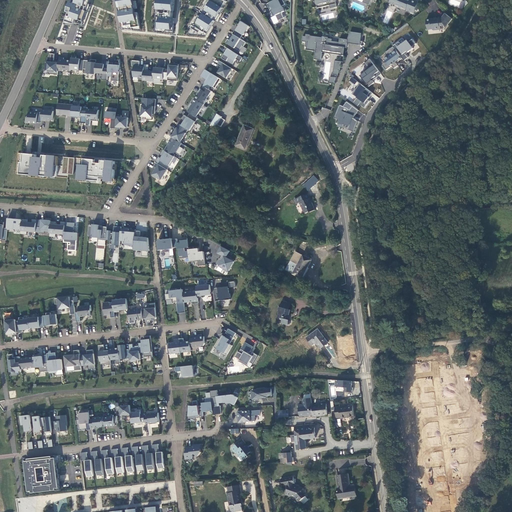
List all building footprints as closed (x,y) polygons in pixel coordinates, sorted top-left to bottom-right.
[(92,0),(72,0),(64,24),(75,25),(84,26),(92,0)] [(118,0),(119,8),(121,8),(121,11),(120,11),(122,23),(124,23),(125,30),(133,30),(133,28),(140,26),(138,12),(136,12),(135,9),(137,9),(136,1),(134,1),(133,0),(118,0)] [(158,0),(156,32),(173,34),(175,18),(173,18),(173,11),(174,11),(175,0),(158,0)] [(227,1),(225,0),(209,0),(187,35),(206,36),(224,8),(223,7),(227,1)] [(285,4),(283,0),(275,0),(269,3),(271,7),(272,9),(270,9),(274,17),(276,15),(279,20),(284,18),(283,14),(283,12),(285,11),(282,6),(285,4)] [(336,0),(308,0),(309,0),(310,0),(316,0),(315,0),(316,4),(317,3),(317,5),(323,3),(324,7),(330,5),(330,9),(337,7),(336,0)] [(417,5),(419,2),(414,0),(410,0),(410,1),(407,0),(389,0),(391,0),(390,2),(395,4),(395,6),(406,11),(406,10),(414,13),(415,9),(417,10),(419,6),(417,5)] [(462,9),(466,1),(463,0),(449,0),(448,3),(462,9)] [(446,27),(452,19),(445,13),(443,16),(442,15),(441,17),(442,18),(441,19),(439,19),(439,18),(433,19),(433,18),(427,19),(428,30),(433,29),(434,30),(440,30),(440,26),(444,26),(446,27)] [(240,38),(243,35),(244,35),(246,31),(247,31),(250,26),(241,21),(238,25),(240,26),(234,34),(240,38)] [(360,45),(362,33),(350,31),(348,39),(340,38),(339,42),(332,41),(332,39),(328,38),(328,37),(323,36),(323,37),(310,35),(310,34),(307,34),(306,36),(303,36),(302,41),(306,42),(306,47),(307,47),(307,50),(312,50),(312,49),(316,50),(315,58),(322,59),(323,52),(344,55),(346,43),(360,45)] [(246,42),(234,34),(230,40),(228,39),(226,42),(239,51),(243,46),(244,46),(246,42)] [(293,49),(287,37),(283,39),(285,44),(283,44),(285,47),(286,46),(288,51),(293,49)] [(416,44),(413,39),(409,42),(407,40),(401,44),(399,41),(393,46),(394,47),(392,49),(391,48),(385,53),(388,56),(384,59),(386,62),(382,65),(386,70),(392,66),(394,68),(398,65),(395,61),(397,60),(398,61),(403,58),(404,60),(408,57),(406,54),(413,49),(412,47),(416,44)] [(240,61),(243,57),(226,47),(224,51),(226,53),(222,58),(233,64),(236,59),(240,61)] [(54,62),(55,54),(50,53),(43,71),(50,72),(50,74),(58,75),(58,71),(59,63),(54,62)] [(324,71),(332,73),(333,67),(330,67),(331,60),(330,60),(331,54),(327,53),(324,71)] [(83,71),(84,60),(76,60),(76,57),(72,56),(72,61),(71,69),(83,71)] [(64,57),(59,57),(59,63),(58,71),(63,71),(63,70),(71,71),(71,69),(72,61),(64,60),(64,57)] [(91,61),(84,60),(83,71),(83,73),(90,73),(90,74),(96,75),(96,73),(97,62),(97,60),(91,59),(91,61)] [(381,74),(370,59),(364,63),(368,68),(365,70),(366,72),(361,76),(369,86),(374,83),(373,80),(381,74)] [(140,66),(140,61),(133,60),(132,66),(134,66),(133,77),(139,77),(138,79),(144,79),(145,66),(140,66)] [(105,63),(97,62),(96,73),(103,73),(103,79),(108,80),(108,76),(109,62),(109,61),(105,61),(105,63)] [(233,69),(220,61),(218,65),(222,67),(218,73),(227,78),(233,69)] [(113,65),(113,62),(109,62),(108,76),(112,77),(112,80),(119,81),(119,72),(121,72),(120,63),(116,63),(116,65),(113,65)] [(149,65),(145,64),(145,66),(144,79),(144,80),(148,81),(148,82),(153,83),(154,79),(154,72),(148,71),(149,65)] [(169,70),(165,69),(164,79),(168,79),(168,80),(177,81),(179,64),(174,64),(174,66),(169,65),(169,70)] [(165,66),(161,66),(160,68),(155,67),(154,72),(154,79),(164,79),(165,69),(165,66)] [(221,79),(205,69),(201,76),(208,80),(204,86),(209,89),(211,85),(215,88),(221,79)] [(373,93),(360,83),(352,94),(357,98),(354,103),(358,106),(360,104),(365,107),(370,101),(368,100),(373,93)] [(209,89),(204,86),(202,89),(201,88),(198,92),(199,93),(196,99),(204,104),(205,104),(208,99),(207,99),(212,91),(209,89)] [(156,99),(143,98),(143,105),(142,105),(141,110),(142,110),(142,116),(146,117),(146,119),(152,120),(153,111),(155,111),(156,99)] [(190,108),(188,111),(190,113),(196,117),(204,104),(196,99),(192,104),(191,103),(189,107),(190,108)] [(359,111),(347,102),(344,106),(340,105),(335,117),(340,119),(338,123),(344,125),(344,124),(349,126),(348,129),(354,132),(358,121),(356,120),(356,119),(354,118),(355,116),(359,111)] [(67,116),(72,116),(73,105),(58,103),(57,115),(62,115),(62,114),(67,115),(67,116)] [(78,118),(78,115),(81,116),(81,123),(86,123),(88,109),(88,107),(79,106),(79,105),(73,105),(72,116),(72,117),(78,118)] [(117,115),(118,108),(113,108),(112,112),(106,111),(106,118),(111,119),(112,119),(112,121),(111,128),(116,128),(117,115)] [(99,110),(88,109),(86,123),(86,125),(91,126),(91,121),(98,121),(99,110)] [(54,111),(42,110),(42,112),(42,120),(46,120),(46,119),(53,120),(54,111)] [(42,112),(30,111),(26,122),(33,123),(34,122),(41,123),(42,112)] [(196,117),(190,113),(187,117),(184,115),(181,119),(185,121),(182,125),(188,129),(192,132),(196,124),(195,123),(198,118),(196,117)] [(222,118),(223,117),(217,114),(211,124),(216,128),(218,125),(221,127),(225,120),(222,118)] [(122,115),(117,115),(116,128),(120,129),(120,127),(128,128),(128,118),(122,117),(122,115)] [(182,125),(180,124),(178,128),(177,127),(174,131),(175,132),(172,137),(180,142),(184,137),(185,138),(187,134),(186,133),(188,129),(182,125)] [(244,125),(236,145),(246,149),(254,129),(244,125)] [(180,146),(182,143),(180,142),(172,137),(171,137),(169,141),(171,142),(170,145),(168,144),(165,150),(174,156),(176,153),(180,155),(183,149),(183,148),(180,146)] [(165,150),(164,149),(161,154),(163,156),(162,158),(159,157),(156,162),(167,169),(172,161),(175,163),(178,158),(174,156),(165,150)] [(28,154),(25,153),(24,162),(22,162),(21,174),(48,176),(49,175),(57,176),(58,165),(56,165),(57,156),(44,155),(44,154),(33,153),(32,154),(28,154)] [(73,175),(74,157),(63,157),(61,174),(73,175)] [(103,159),(96,158),(96,160),(85,159),(85,165),(82,165),(80,179),(100,181),(101,178),(107,179),(107,181),(114,182),(115,161),(102,160),(103,159)] [(167,169),(156,162),(154,166),(157,168),(153,175),(157,178),(157,177),(161,180),(167,169)] [(308,191),(319,180),(314,175),(302,185),(308,191)] [(310,198),(308,194),(295,199),(297,204),(301,202),(305,214),(310,212),(315,210),(312,203),(314,202),(312,197),(310,198)] [(13,218),(8,218),(7,229),(14,230),(14,229),(22,229),(23,219),(15,218),(15,219),(13,219),(13,218)] [(52,218),(46,218),(46,222),(43,222),(43,220),(37,219),(36,232),(45,232),(45,231),(50,231),(51,221),(52,218)] [(37,220),(32,219),(32,222),(28,222),(28,219),(23,219),(22,229),(21,234),(27,234),(27,231),(36,232),(37,220)] [(65,234),(66,222),(61,222),(61,225),(56,225),(56,222),(51,221),(50,231),(50,236),(56,237),(56,234),(65,234)] [(75,223),(66,222),(64,242),(68,243),(68,250),(76,251),(78,233),(74,232),(75,223)] [(99,226),(89,225),(88,236),(98,237),(98,239),(106,240),(107,227),(102,226),(102,228),(99,227),(99,226)] [(122,227),(114,226),(114,233),(111,233),(112,231),(107,230),(106,239),(111,240),(110,248),(115,248),(116,244),(120,245),(120,240),(122,228),(122,227)] [(125,241),(125,244),(134,245),(136,230),(136,229),(131,229),(131,232),(129,232),(129,229),(122,228),(120,240),(125,241)] [(134,245),(134,249),(142,250),(142,256),(148,256),(148,251),(150,251),(149,238),(144,237),(144,235),(143,239),(140,238),(141,231),(136,230),(134,245)] [(162,239),(159,239),(159,241),(158,241),(159,250),(163,250),(164,252),(170,251),(170,249),(174,249),(174,247),(173,239),(173,238),(164,239),(164,240),(162,241),(162,239)] [(189,247),(188,238),(181,239),(181,242),(178,243),(178,239),(173,239),(174,247),(178,247),(178,248),(179,248),(180,256),(184,255),(184,258),(190,257),(189,251),(185,251),(185,248),(189,247)] [(230,251),(222,246),(218,253),(223,256),(225,256),(222,260),(219,258),(216,264),(224,268),(223,269),(228,272),(234,261),(229,259),(230,256),(228,255),(230,251)] [(194,247),(189,247),(189,251),(190,257),(190,259),(198,259),(199,265),(206,265),(204,251),(199,252),(199,248),(194,249),(194,248),(194,247)] [(304,255),(296,251),(286,270),(294,274),(302,278),(312,260),(304,255)] [(235,281),(220,283),(221,287),(215,288),(216,301),(231,299),(230,293),(229,293),(229,288),(236,287),(235,281)] [(210,284),(197,286),(197,290),(198,298),(202,297),(202,295),(212,294),(210,284)] [(184,292),(183,289),(177,290),(176,288),(170,289),(170,293),(166,294),(166,300),(173,299),(173,302),(178,301),(179,303),(177,303),(178,313),(186,312),(185,302),(184,292)] [(184,292),(185,302),(194,301),(194,303),(199,303),(198,298),(197,290),(184,292)] [(75,312),(74,300),(70,301),(70,296),(55,298),(56,304),(59,303),(60,309),(70,308),(71,314),(76,314),(75,312)] [(127,298),(114,300),(114,302),(115,312),(120,311),(119,310),(128,309),(127,298)] [(283,318),(282,322),(288,324),(290,323),(290,322),(290,320),(289,320),(289,318),(288,317),(289,315),(290,315),(291,310),(290,309),(292,303),(283,300),(281,307),(279,306),(277,311),(280,312),(279,317),(283,318)] [(110,302),(104,302),(105,309),(103,309),(104,315),(111,314),(111,317),(115,317),(115,312),(114,302),(110,303),(110,302)] [(91,305),(79,306),(79,312),(75,312),(76,314),(76,322),(81,321),(80,316),(91,315),(90,311),(92,311),(91,305)] [(157,317),(156,307),(142,309),(143,319),(147,318),(147,320),(152,319),(152,318),(157,317)] [(142,308),(128,310),(130,320),(135,319),(135,320),(143,319),(142,309),(142,308)] [(51,312),(47,313),(47,315),(43,315),(43,316),(44,326),(53,325),(52,324),(58,324),(57,314),(51,315),(51,312)] [(39,314),(35,315),(35,317),(29,318),(30,318),(31,328),(36,327),(36,328),(44,327),(44,326),(43,316),(39,317),(39,314)] [(341,315),(329,317),(333,336),(334,335),(335,340),(337,339),(342,338),(342,334),(344,334),(341,315)] [(12,317),(5,317),(7,333),(13,333),(13,335),(18,335),(17,332),(16,321),(16,319),(12,320),(12,317)] [(24,317),(19,317),(20,321),(16,321),(17,332),(23,331),(23,329),(31,328),(30,318),(24,319),(24,317)] [(236,333),(228,329),(226,333),(227,334),(226,337),(222,335),(215,348),(221,352),(221,353),(226,356),(232,345),(230,344),(236,333)] [(328,343),(318,329),(307,338),(312,345),(316,342),(321,348),(328,343)] [(151,335),(145,336),(145,342),(139,343),(139,345),(140,353),(144,352),(144,357),(153,356),(151,335)] [(198,336),(194,337),(194,338),(190,338),(190,341),(191,347),(204,346),(205,343),(205,340),(204,336),(198,337),(198,336)] [(342,338),(337,339),(339,352),(343,352),(343,356),(353,354),(352,345),(351,345),(350,337),(342,338)] [(184,338),(180,338),(180,339),(181,352),(191,351),(191,347),(190,341),(184,342),(184,338)] [(180,339),(174,339),(175,342),(166,343),(168,354),(181,352),(180,339)] [(253,346),(245,342),(239,352),(238,351),(235,357),(240,360),(239,361),(247,366),(249,362),(253,364),(258,355),(250,351),(253,346)] [(105,350),(103,351),(103,349),(105,348),(104,344),(99,345),(101,364),(107,363),(107,365),(111,364),(111,360),(110,350),(105,350)] [(125,344),(119,345),(119,348),(121,359),(131,358),(130,351),(126,351),(126,349),(125,344)] [(139,345),(135,346),(135,348),(134,348),(133,344),(129,344),(129,349),(130,351),(131,358),(131,362),(137,361),(136,360),(141,359),(140,353),(139,345)] [(119,348),(115,348),(115,349),(113,349),(113,346),(109,346),(110,350),(111,360),(116,359),(116,364),(121,363),(121,359),(119,348)] [(96,368),(94,349),(87,350),(87,354),(80,355),(81,366),(89,365),(90,369),(96,368)] [(66,366),(74,365),(75,370),(82,369),(81,366),(80,355),(80,350),(74,350),(75,355),(75,356),(72,356),(72,355),(65,356),(66,366)] [(49,371),(50,373),(57,372),(59,370),(63,369),(62,359),(57,360),(56,352),(47,353),(47,354),(49,371)] [(14,354),(8,355),(8,359),(9,359),(11,372),(22,370),(21,368),(20,358),(20,356),(14,357),(14,354)] [(43,357),(41,358),(40,354),(34,355),(34,357),(35,367),(40,367),(41,372),(49,371),(47,354),(43,355),(43,357)] [(20,358),(21,368),(35,367),(34,357),(20,358)] [(413,363),(412,359),(407,359),(408,364),(404,365),(404,370),(421,368),(420,362),(413,363)] [(194,376),(193,366),(175,367),(176,371),(183,371),(183,377),(194,376)] [(465,371),(464,366),(458,367),(459,372),(452,373),(453,379),(469,376),(468,371),(465,371)] [(409,375),(405,376),(406,379),(402,380),(402,386),(416,383),(415,378),(410,379),(409,375)] [(353,388),(352,388),(352,381),(336,380),(335,387),(345,388),(345,392),(353,392),(353,388)] [(469,392),(468,385),(464,386),(464,383),(452,384),(453,394),(469,392)] [(425,397),(424,387),(412,389),(413,393),(407,394),(408,400),(425,397)] [(273,398),(272,388),(266,389),(266,388),(258,389),(258,390),(252,390),(254,400),(260,399),(260,398),(262,398),(262,399),(273,398)] [(220,406),(219,403),(227,402),(227,403),(231,403),(231,399),(233,400),(235,395),(233,394),(218,396),(218,390),(215,390),(211,391),(212,397),(213,411),(213,414),(221,413),(221,405),(220,406)] [(468,396),(463,397),(464,401),(457,402),(458,409),(473,407),(472,400),(469,401),(468,396)] [(212,397),(205,398),(206,402),(202,403),(203,405),(199,406),(200,416),(204,416),(204,412),(213,411),(212,397)] [(299,405),(300,416),(313,415),(313,409),(310,409),(310,406),(312,406),(312,405),(313,405),(312,403),(312,398),(305,399),(303,401),(303,404),(299,405)] [(198,400),(193,401),(194,406),(190,406),(189,418),(200,417),(200,416),(199,406),(198,400)] [(313,415),(313,417),(328,415),(327,404),(313,405),(312,405),(312,406),(310,406),(310,409),(313,409),(313,415)] [(337,416),(337,418),(341,417),(341,418),(354,416),(353,406),(340,407),(340,404),(335,405),(336,408),(332,409),(332,416),(332,417),(337,416)] [(130,405),(117,406),(117,409),(121,409),(121,415),(125,414),(125,416),(131,415),(131,412),(130,405)] [(414,405),(409,405),(410,409),(406,410),(407,415),(421,413),(421,407),(414,408),(414,405)] [(85,412),(79,413),(80,419),(81,419),(81,423),(80,423),(81,429),(85,428),(85,426),(87,425),(87,430),(91,429),(91,427),(90,419),(89,410),(85,411),(85,412)] [(136,412),(131,412),(131,415),(132,423),(136,422),(136,424),(146,423),(145,415),(145,413),(141,414),(141,410),(137,410),(136,412)] [(237,411),(237,422),(255,422),(255,415),(260,415),(260,410),(237,411)] [(483,410),(477,410),(478,415),(472,416),(473,422),(484,420),(483,410)] [(154,412),(149,413),(149,415),(145,415),(146,423),(150,423),(150,424),(154,424),(154,422),(160,422),(159,412),(154,413),(154,412)] [(32,429),(30,415),(20,416),(21,423),(25,422),(25,424),(26,430),(32,429)] [(57,428),(57,432),(67,430),(67,425),(68,425),(66,415),(57,416),(58,421),(55,421),(55,427),(57,428)] [(114,415),(110,415),(110,416),(104,417),(105,426),(110,426),(115,426),(115,423),(118,423),(118,416),(114,416),(114,415)] [(99,416),(94,417),(94,419),(90,419),(91,427),(95,427),(95,428),(100,428),(99,426),(105,426),(104,417),(99,417),(99,416)] [(52,431),(50,417),(40,418),(41,425),(45,424),(45,426),(46,432),(52,431)] [(414,423),(410,424),(411,430),(427,428),(425,418),(413,419),(414,423)] [(314,424),(305,425),(306,433),(305,433),(305,439),(316,438),(314,424)] [(305,425),(295,427),(296,434),(305,433),(306,433),(305,425)] [(482,425),(476,426),(476,430),(470,431),(471,437),(487,435),(487,429),(483,429),(482,425)] [(305,433),(296,434),(291,435),(292,442),(297,441),(298,449),(306,448),(305,439),(305,433)] [(421,434),(417,434),(417,438),(413,439),(414,444),(429,442),(428,436),(422,437),(421,434)] [(241,455),(244,459),(250,455),(248,454),(251,452),(245,444),(246,443),(243,440),(232,448),(235,452),(236,451),(240,456),(241,455)] [(472,442),(460,443),(462,454),(479,451),(478,445),(472,446),(472,442)] [(202,444),(194,445),(194,446),(186,447),(185,459),(192,458),(194,456),(198,456),(201,452),(201,449),(203,449),(202,444)] [(433,447),(421,449),(421,453),(417,453),(418,460),(435,457),(433,447)] [(163,452),(160,452),(157,452),(159,468),(165,468),(163,452)] [(149,453),(147,454),(148,469),(155,469),(153,453),(149,453)] [(143,454),(139,454),(136,455),(138,471),(145,470),(143,454)] [(133,455),(129,455),(126,456),(128,472),(134,471),(133,455)] [(481,455),(474,456),(474,460),(467,461),(468,467),(484,465),(484,459),(481,460),(481,455)] [(56,490),(52,456),(28,459),(29,460),(25,461),(29,491),(32,491),(32,493),(56,490)] [(122,456),(119,457),(116,457),(118,473),(124,472),(122,456)] [(109,458),(106,458),(108,474),(114,473),(112,457),(109,458)] [(98,459),(96,459),(97,475),(104,474),(102,458),(98,459)] [(87,476),(94,476),(92,460),(88,460),(85,460),(87,476)] [(419,465),(414,465),(415,469),(411,470),(412,475),(427,473),(426,467),(419,468),(419,465)] [(350,487),(348,474),(337,476),(339,488),(338,489),(340,498),(356,496),(355,486),(350,487)] [(305,496),(302,493),(304,489),(300,487),(300,486),(295,485),(294,476),(281,479),(283,486),(286,485),(286,489),(288,489),(286,494),(291,496),(292,495),(296,497),(295,498),(298,501),(300,501),(301,500),(305,496)] [(473,476),(464,477),(464,481),(463,481),(464,487),(482,485),(482,479),(473,480),(473,476)] [(437,477),(424,478),(425,483),(421,483),(422,489),(438,487),(437,477)] [(231,511),(232,511),(243,510),(242,505),(243,505),(242,501),(240,494),(242,494),(240,485),(228,487),(229,493),(228,493),(229,498),(230,498),(231,505),(230,505),(231,511)] [(429,493),(424,494),(425,498),(421,498),(422,504),(437,502),(436,496),(429,497),(429,493)]
